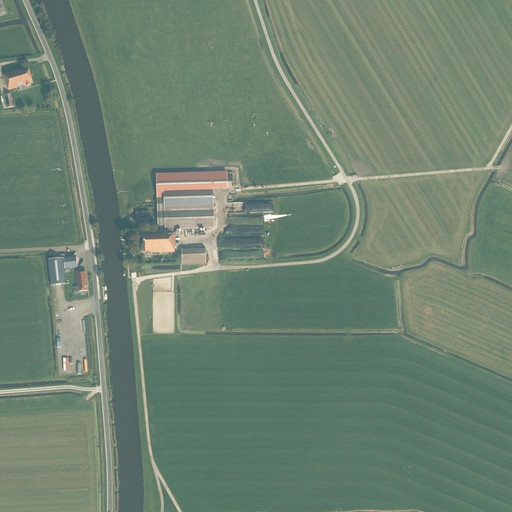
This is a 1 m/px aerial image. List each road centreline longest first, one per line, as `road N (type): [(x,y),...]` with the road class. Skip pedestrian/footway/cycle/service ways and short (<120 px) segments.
road 1 (unclassified): [(110,511),(96,291),(72,132),(24,0)]
road 2 (unclassified): [(269,266),(338,252),(353,234),(358,208),(274,59),(254,0)]
road 3 (unclassified): [(269,266),(134,280),(155,472)]
road 4 (track): [(346,179),(501,167)]
road 5 (track): [(346,179),(223,191)]
